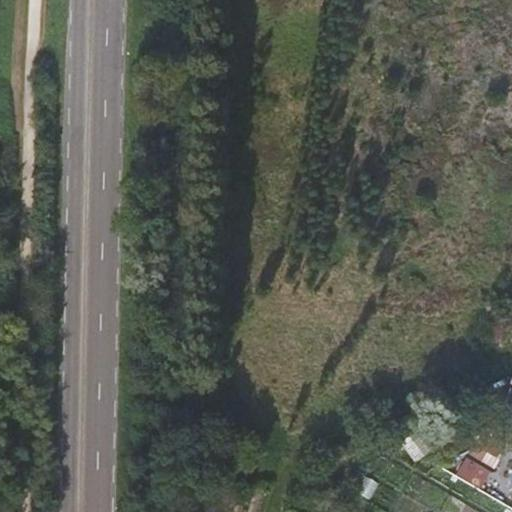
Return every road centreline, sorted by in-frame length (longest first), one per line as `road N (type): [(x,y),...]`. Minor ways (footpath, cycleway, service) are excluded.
road 1 (secondary): [(95,511),(109,0)]
road 2 (secondary): [(82,0),(72,511)]
